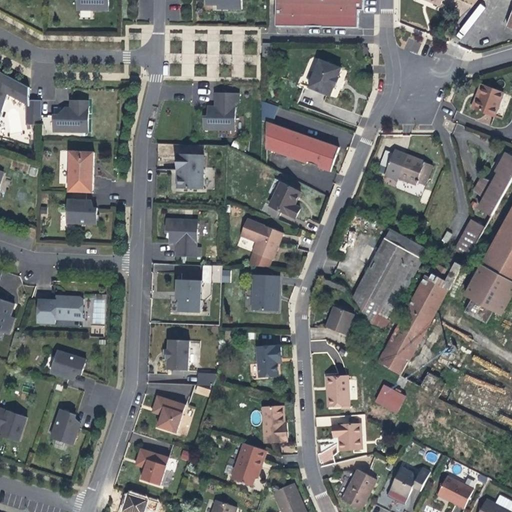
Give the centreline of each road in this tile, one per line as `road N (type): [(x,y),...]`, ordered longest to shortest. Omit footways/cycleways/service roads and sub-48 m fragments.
road 1 (residential): [(324,511),(309,469),(300,304),(386,90)]
road 2 (residential): [(136,264),(128,387),(88,511)]
road 3 (residential): [(156,55),(136,264)]
road 4 (residential): [(0,34),(40,55),(156,55)]
road 5 (residential): [(0,248),(39,261),(136,264)]
road 6 (residential): [(386,90),(511,55)]
